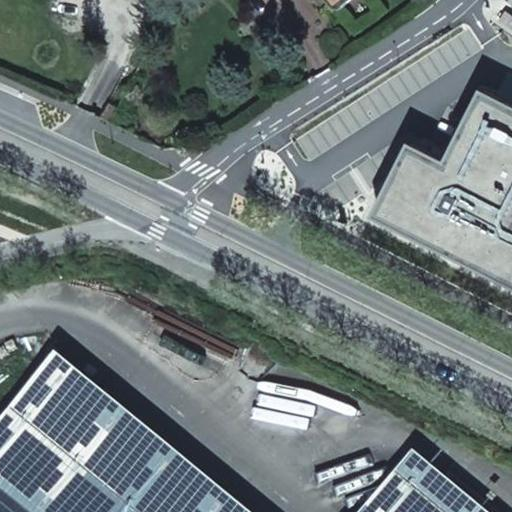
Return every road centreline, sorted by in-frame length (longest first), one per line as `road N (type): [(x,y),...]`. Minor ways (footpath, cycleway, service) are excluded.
road 1 (secondary): [(511,391),(132,203)]
road 2 (residential): [(461,0),(428,33),(132,203)]
road 3 (secondary): [(132,203),(0,134)]
